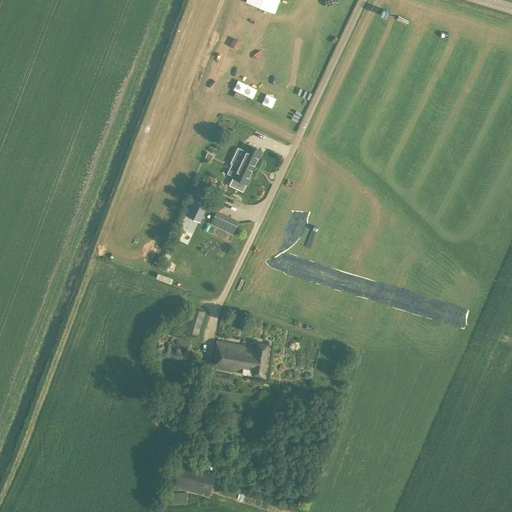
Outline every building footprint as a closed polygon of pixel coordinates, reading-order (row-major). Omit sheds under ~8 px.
[(235,36),(231,44),(239,48),(243,40),(235,36)] [(248,145),(238,166),(232,164),(228,174),(233,176),(233,177),(246,184),(262,152),(248,145)] [(205,206),(195,201),(188,216),(198,221),(205,206)] [(239,221),(216,210),(210,223),(233,234),(239,221)] [(201,334),(205,309),(192,307),(188,331),(201,334)] [(155,331),(149,354),(183,364),(189,340),(155,331)] [(217,341),(213,368),(263,376),(268,344),(257,343),(256,347),(217,341)] [(233,375),(213,371),(211,379),(232,382),(233,375)] [(172,464),(166,484),(209,497),(215,474),(206,472),(172,464)] [(187,493),(171,494),(171,503),(187,503),(187,493)]
